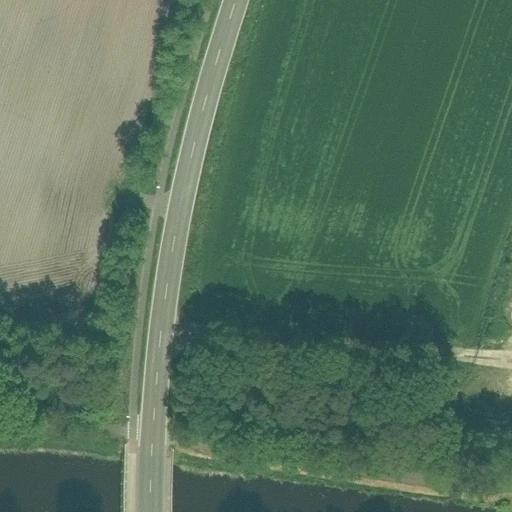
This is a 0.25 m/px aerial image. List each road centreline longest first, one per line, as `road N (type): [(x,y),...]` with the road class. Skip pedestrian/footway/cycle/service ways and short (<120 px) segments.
road 1 (tertiary): [(152,511),(165,294),(198,134),(237,0)]
road 2 (track): [(154,435),(511,485)]
